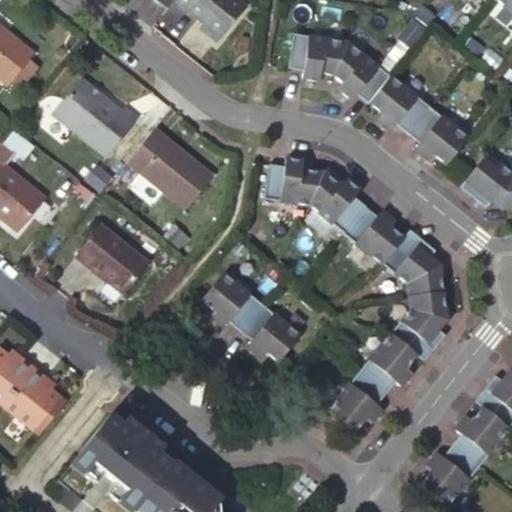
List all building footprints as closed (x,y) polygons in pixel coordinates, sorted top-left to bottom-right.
[(244,7),(235,0),(155,0),(166,8),(172,0),(175,0),(203,22),(198,28),(216,42),(244,7)] [(511,0),(494,0),(511,14),(511,0)] [(34,53),(0,26),(0,77),(8,85),(12,80),(30,57),(34,53)] [(320,74),(332,76),(346,43),(291,35),(286,69),(302,71),(300,80),(318,83),(320,74)] [(346,43),(332,76),(341,83),(336,90),(350,101),(355,95),(367,104),(389,77),(346,43)] [(30,57),(12,80),(24,89),(42,66),(30,57)] [(406,134),(427,108),(389,77),(367,104),(381,115),(375,121),(389,132),(394,126),(406,134)] [(77,82),(50,116),(103,158),(133,121),(121,111),(118,114),(77,82)] [(427,108),(406,134),(417,144),(412,151),(425,161),(431,155),(444,165),(465,138),(427,108)] [(151,130),(124,164),(183,211),(210,177),(151,130)] [(511,173),(510,174),(485,154),(458,188),(484,208),(490,202),(500,210),(511,208),(511,173)] [(322,173),(300,170),(302,161),(284,159),(283,167),(268,165),(263,199),(308,206),(322,173)] [(43,199),(3,166),(1,168),(0,167),(0,217),(17,232),(43,199)] [(358,191),(345,180),(339,187),(322,173),(308,206),(343,234),(365,207),(353,198),(358,191)] [(376,216),(365,207),(343,234),(381,264),(403,237),(389,227),(395,220),(381,209),(376,216)] [(145,263),(99,226),(74,257),(120,294),(145,263)] [(438,266),(428,258),(434,251),(408,231),(403,237),(381,264),(405,284),(407,297),(441,293),(438,266)] [(227,322),(238,331),(260,304),(221,274),(200,301),(213,311),(209,317),(222,327),(227,322)] [(445,320),(441,293),(407,297),(409,309),(389,335),(416,357),(423,362),(443,336),(436,331),(445,320)] [(260,304),(238,331),(250,341),(245,346),(259,357),(263,351),(277,362),(298,335),(260,304)] [(358,373),(385,395),(394,384),(401,389),(412,375),(405,370),(416,357),(389,335),(358,373)] [(0,404),(1,406),(31,368),(19,359),(15,363),(6,356),(0,351),(0,404)] [(19,359),(10,351),(6,356),(15,363),(19,359)] [(31,368),(1,406),(33,431),(59,398),(49,390),(40,383),(43,378),(31,368)] [(511,371),(507,372),(499,381),(493,377),(473,402),(479,407),(506,428),(511,420),(511,371)] [(376,406),(385,395),(358,373),(328,412),(355,433),(365,420),(372,425),(383,411),(376,406)] [(52,386),(43,378),(40,383),(49,390),(52,386)] [(59,398),(33,431),(38,435),(64,403),(59,398)] [(457,434),(448,445),(475,466),(506,428),(479,407),(468,420),(463,416),(452,429),(457,434)] [(214,483),(200,472),(194,480),(171,461),(169,464),(145,445),(150,439),(137,428),(132,435),(109,416),(69,466),(93,485),(102,474),(113,483),(105,494),(127,511),(130,511),(131,510),(133,511),(210,511),(217,503),(219,500),(208,490),(214,483)] [(475,466),(448,445),(439,456),(434,452),(423,465),(428,470),(418,483),(444,505),(475,466)] [(71,511),(81,501),(69,492),(59,503),(70,511),(71,511)]
